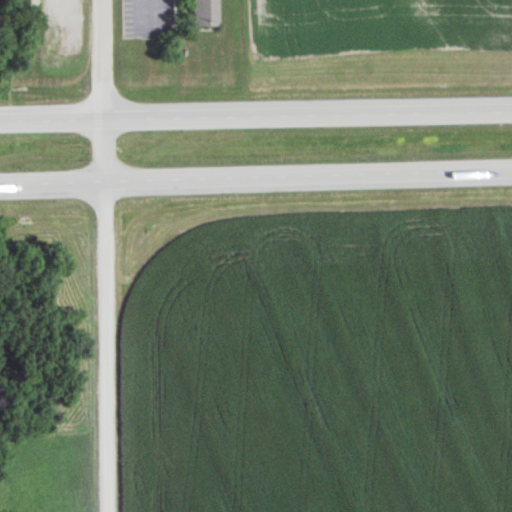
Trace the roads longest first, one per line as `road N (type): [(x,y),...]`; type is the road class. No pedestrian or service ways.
road 1 (trunk): [(0,188),(511,174)]
road 2 (trunk): [(511,108),(0,118)]
road 3 (residential): [(109,511),(99,0)]
